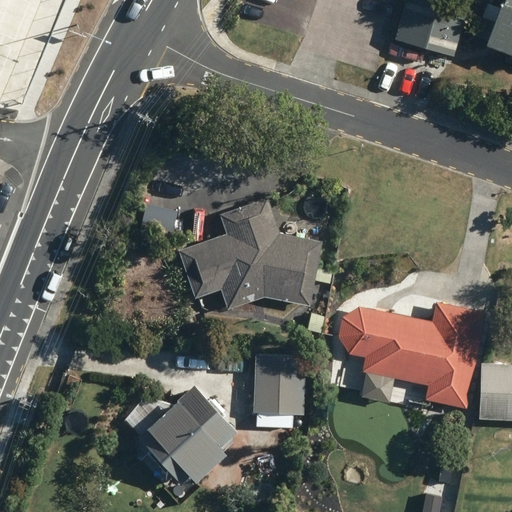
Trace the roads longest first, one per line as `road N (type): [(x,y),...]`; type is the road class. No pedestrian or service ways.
road 1 (residential): [(511,175),(135,33)]
road 2 (secondary): [(0,342),(72,160),(135,33)]
